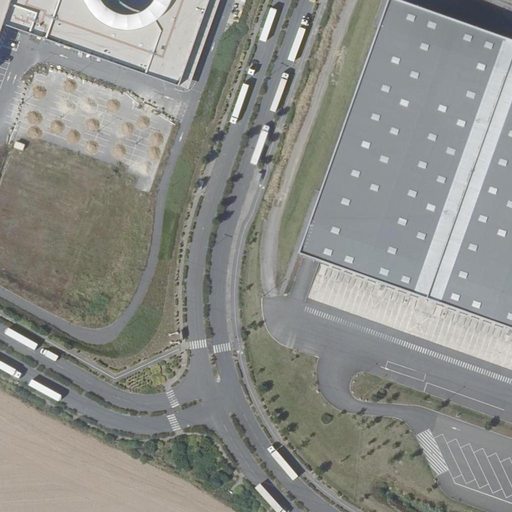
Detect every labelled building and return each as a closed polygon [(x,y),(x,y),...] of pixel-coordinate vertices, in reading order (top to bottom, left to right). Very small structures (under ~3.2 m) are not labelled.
[(0,0),(0,61),(13,27),(187,91),(218,0),(0,0)] [(511,42),(395,1),(305,257),(511,329),(511,42)] [(29,149),(43,151),(44,142),(30,141),(29,149)] [(46,147),(42,162),(106,182),(111,167),(46,147)] [(0,178),(10,182),(19,153),(5,149),(0,163),(0,178)] [(82,220),(96,223),(100,204),(86,201),(82,220)] [(107,213),(102,227),(115,232),(121,218),(107,213)] [(82,254),(86,239),(70,234),(66,249),(82,254)] [(29,242),(22,257),(38,263),(44,249),(29,242)] [(110,259),(124,265),(130,251),(115,245),(110,259)] [(64,274),(67,259),(52,256),(48,270),(64,274)] [(87,300),(93,285),(79,280),(74,295),(87,300)]
